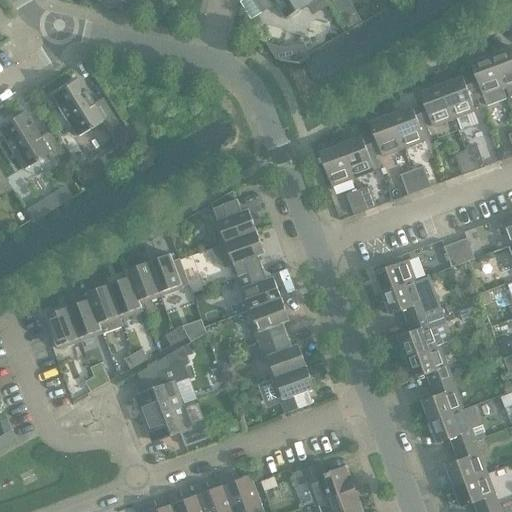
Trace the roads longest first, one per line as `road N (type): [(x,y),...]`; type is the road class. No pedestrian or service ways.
road 1 (residential): [(139,486),(376,397)]
road 2 (residential): [(320,248),(253,84),(207,58)]
road 3 (residential): [(511,179),(320,248)]
road 4 (residential): [(376,397),(320,248)]
road 5 (residential): [(207,58),(58,27)]
road 6 (residential): [(417,511),(376,397)]
